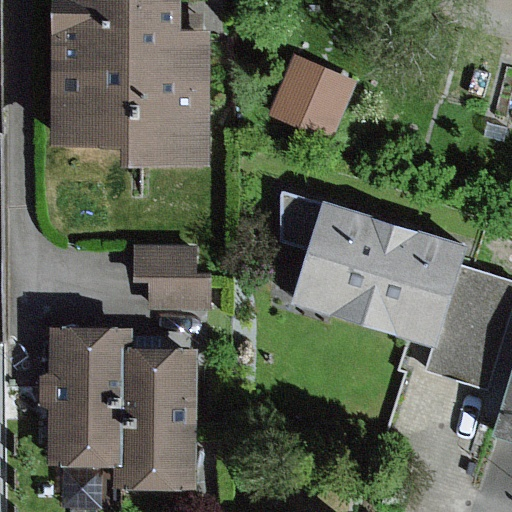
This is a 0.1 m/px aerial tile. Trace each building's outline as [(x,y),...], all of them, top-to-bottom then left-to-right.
[(187,0),(62,0),(61,136),(131,137),(131,156),(216,156),(217,22),(187,22),(187,0)] [(298,52),(272,112),(333,139),(359,78),(298,52)] [(474,238),(332,195),(330,201),(285,188),(284,238),(316,248),(301,296),(443,338),(466,263),(474,238)] [(200,243),(137,243),(137,278),(150,278),(150,306),(214,307),(214,273),(200,273),(200,243)] [(511,316),(511,276),(466,263),(443,338),(434,369),(491,386),(511,316)] [(133,323),(58,322),(56,458),(131,460),(133,340),(133,323)] [(204,340),(133,340),(131,460),(131,479),(202,480),(204,340)] [(511,393),(501,426),(511,429),(511,393)]
